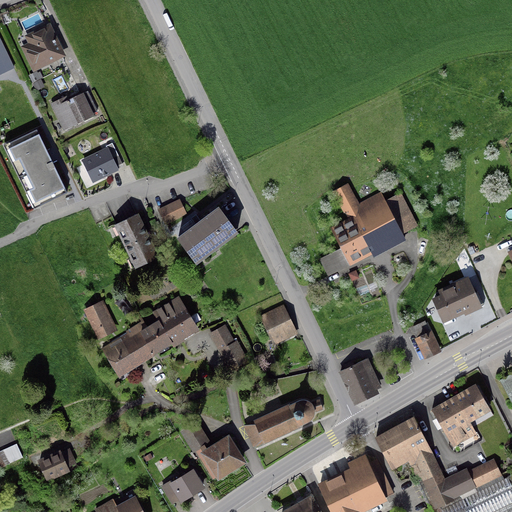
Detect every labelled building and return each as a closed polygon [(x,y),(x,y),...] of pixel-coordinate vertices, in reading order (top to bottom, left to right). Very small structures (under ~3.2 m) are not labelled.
[(34,68),(61,55),(48,28),(30,37),(34,46),(25,50),(34,68)] [(96,112),(87,94),(81,97),(80,95),(53,108),(64,130),(91,117),(90,115),(96,112)] [(0,146),(32,210),(67,193),(35,129),(0,146)] [(116,170),(115,167),(121,164),(111,144),(105,147),(106,150),(82,161),(89,175),(97,171),(100,178),(116,170)] [(401,233),(414,226),(399,195),(384,202),(380,194),(357,207),(346,186),(334,192),(345,213),(344,213),(345,214),(350,221),(332,231),(341,249),(320,259),(328,274),(334,271),(334,272),(350,264),(349,262),(370,251),(370,250),(400,234),(402,240),(403,239),(401,233)] [(165,224),(185,214),(178,201),(158,210),(165,224)] [(217,209),(200,222),(199,222),(200,223),(196,226),(196,225),(178,239),(193,259),(213,245),(216,248),(225,241),(222,237),(233,230),(217,209)] [(148,262),(157,258),(136,214),(126,219),(125,218),(124,220),(115,225),(136,268),(145,264),(147,264),(148,262)] [(321,280),(328,276),(325,269),(318,273),(321,280)] [(473,293),(470,286),(467,279),(441,291),(443,296),(433,301),(441,318),(453,312),(454,314),(468,308),(470,311),(483,305),(477,292),(473,293)] [(146,343),(137,348),(144,359),(170,343),(172,348),(174,347),(171,342),(195,327),(178,299),(152,314),(157,322),(146,329),(140,333),(146,343)] [(98,337),(111,331),(98,303),(85,310),(98,337)] [(273,344),(293,334),(280,308),(259,317),(273,344)] [(118,374),(144,359),(137,348),(146,343),(140,333),(146,329),(141,322),(125,332),(130,339),(114,349),(111,343),(101,349),(119,378),(120,377),(118,374)] [(424,358),(438,351),(429,332),(425,323),(412,329),(416,338),(415,338),(424,358)] [(229,369),(245,360),(235,343),(233,344),(223,326),(210,334),(229,369)] [(340,371),(354,402),(375,393),(373,388),(378,386),(365,359),(353,365),(351,362),(343,366),(345,369),(340,371)] [(511,374),(500,381),(501,382),(502,381),(511,399),(511,374)] [(488,408),(476,387),(455,399),(467,420),(488,408)] [(474,432),(467,420),(455,399),(433,412),(452,445),(474,432)] [(253,421),(254,422),(263,443),(299,427),(298,426),(310,420),(313,416),(314,413),(322,409),(318,400),(310,404),(305,401),(301,401),(299,401),(289,405),(289,404),(253,421)] [(433,493),(441,510),(461,500),(459,494),(474,487),(467,473),(466,470),(444,481),(430,451),(413,418),(375,439),(390,468),(392,468),(391,466),(407,458),(418,481),(424,478),(432,493),(433,493)] [(217,477),(242,461),(228,439),(207,452),(204,447),(207,445),(195,424),(183,432),(194,451),(195,450),(198,455),(202,452),(217,477)] [(22,457),(15,444),(2,450),(8,463),(22,457)] [(68,449),(38,463),(45,478),(67,468),(67,467),(74,463),(68,449)] [(385,497),(368,463),(319,486),(331,511),(358,511),(357,511),(385,497)] [(494,477),(488,464),(481,467),(487,480),(494,477)] [(481,467),(467,473),(474,487),(487,480),(481,467)] [(171,483),(170,481),(161,486),(172,504),(180,498),(181,500),(201,488),(191,471),(171,483)] [(511,511),(511,488),(507,477),(461,500),(441,510),(441,511),(511,511)] [(317,511),(310,498),(285,511),(317,511)] [(141,511),(134,499),(117,508),(118,511),(141,511)] [(118,511),(117,508),(112,500),(95,510),(95,511),(118,511)]
